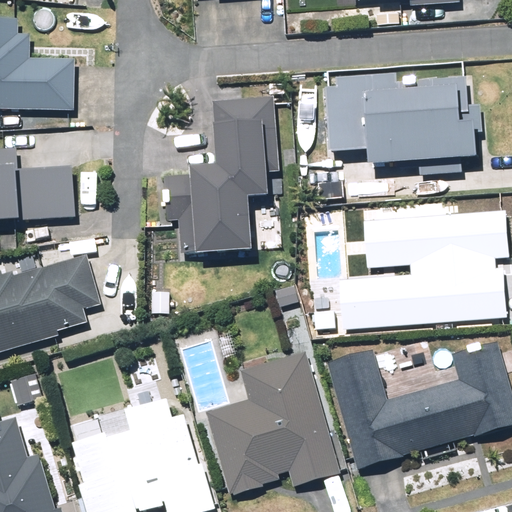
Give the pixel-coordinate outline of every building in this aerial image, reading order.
[(0,114),(76,117),(78,65),(31,63),(32,41),(20,41),(21,24),(0,23),(0,114)] [(401,81),(339,82),(339,91),(326,92),(328,161),(372,160),(373,171),(480,168),(480,133),(464,134),(463,103),(471,103),(470,87),(401,89),(401,81)] [(211,183),(172,181),(169,223),(193,224),(191,256),(247,260),(251,199),(269,200),(275,114),(227,110),(224,161),(212,160),(211,183)] [(21,156),(0,156),(0,227),(77,225),(75,174),(22,176),(21,156)] [(2,278),(0,278),(0,356),(90,329),(86,316),(105,310),(89,258),(4,284),(2,278)] [(376,352),(329,365),(360,476),(383,470),(511,433),(511,389),(501,350),(455,363),(461,386),(391,406),(376,352)] [(342,478),(308,356),(242,375),(250,405),(210,416),(233,498),(279,485),(277,480),(291,476),(295,491),(324,483),(342,478)] [(138,432),(76,450),(88,491),(81,493),(86,511),(165,511),(170,510),(170,511),(216,511),(191,423),(179,427),(173,404),(133,416),(138,432)] [(0,511),(61,511),(47,458),(30,462),(21,426),(0,431),(0,511)]
